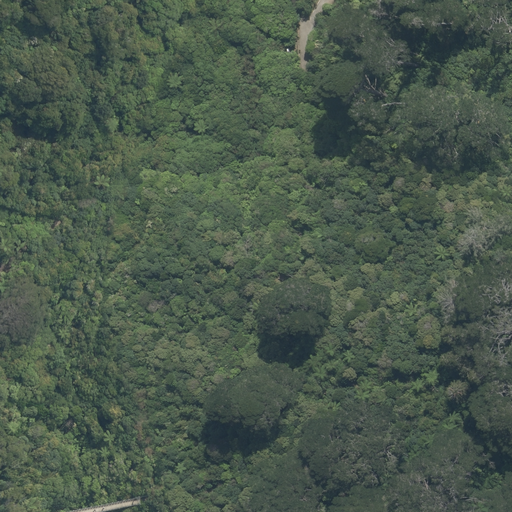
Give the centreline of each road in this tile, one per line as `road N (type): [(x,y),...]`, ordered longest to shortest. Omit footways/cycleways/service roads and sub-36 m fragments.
road 1 (track): [(91,511),(157,493),(152,380),(250,292),(266,265),(363,204),(367,178),(400,143),(427,131),(511,149)]
road 2 (track): [(457,511),(481,472),(469,451),(442,451),(400,471),(367,470),(321,499),(300,490),(319,445),(320,406),(347,386),(345,368),(309,392),(315,362),(285,355),(219,384),(226,342),(217,318)]
road 3 (track): [(0,204),(20,155),(74,133),(96,75),(188,73),(211,34),(204,0)]
road 4 (track): [(80,511),(79,422),(62,353),(63,310),(32,347),(0,325)]
